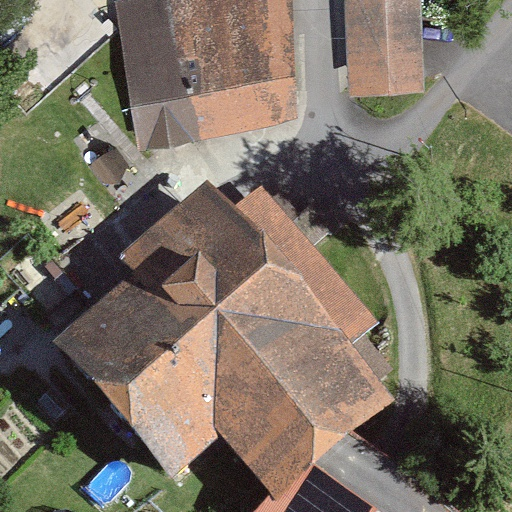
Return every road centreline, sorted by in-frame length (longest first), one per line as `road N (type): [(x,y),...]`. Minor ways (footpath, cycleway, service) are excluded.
road 1 (residential): [(511,15),(359,182),(323,93),(320,0)]
road 2 (unknown): [(0,344),(221,185),(283,167),(359,182)]
